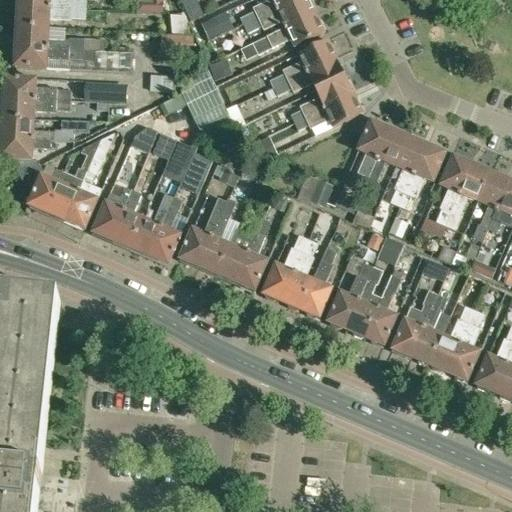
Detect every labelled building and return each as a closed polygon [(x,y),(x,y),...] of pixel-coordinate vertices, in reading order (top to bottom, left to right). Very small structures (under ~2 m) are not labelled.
[(18,0),(18,7),(71,10),(85,11),(106,12),(107,1),(90,0),(18,0)] [(136,0),(136,4),(139,4),(139,13),(163,14),(163,0),(136,0)] [(179,3),(184,14),(188,23),(201,16),(193,0),(184,0),(181,2),(179,3)] [(272,0),(253,9),(254,12),(240,19),(244,27),(259,20),(302,0),(272,0)] [(307,0),(302,0),(259,20),(244,27),(247,35),(262,28),(263,31),(283,22),(287,29),(316,17),(307,0)] [(85,22),(85,11),(71,10),(18,7),(17,28),(48,29),(49,22),(70,23),(70,21),(85,22)] [(324,35),(316,17),(287,29),(253,45),(258,57),(292,40),(296,48),(324,35)] [(48,40),(48,29),(17,28),(16,48),(104,53),(105,43),(69,41),(48,40)] [(193,57),(194,39),(162,37),(161,55),(193,57)] [(273,90),(289,83),(337,61),(327,41),(299,55),(303,63),(283,72),(284,75),(269,82),(273,90)] [(132,54),(104,53),(16,48),(15,67),(130,72),(132,54)] [(227,60),(209,67),(215,82),(233,76),(227,60)] [(337,61),(289,83),(273,90),(276,97),(277,98),(292,91),(293,94),(313,84),(317,92),(346,80),(337,61)] [(57,90),(36,89),(36,82),(4,80),(3,99),(57,103),(71,103),(71,93),(57,92),(57,90)] [(295,125),(306,120),(354,97),(346,80),(317,92),(320,98),(300,108),(301,112),(291,117),(295,125)] [(183,95),(194,119),(205,115),(225,106),(214,81),(183,95)] [(86,89),(85,103),(100,104),(108,105),(125,106),(125,91),(86,89)] [(273,90),(264,94),(267,102),(276,97),(273,90)] [(354,97),(306,120),(295,125),(298,132),(309,127),(310,130),(330,120),(334,129),(362,115),(354,97)] [(70,113),(71,103),(57,103),(3,99),(2,119),(34,121),(34,113),(56,114),(56,113),(70,113)] [(100,104),(100,113),(108,113),(108,105),(100,104)] [(225,106),(205,115),(194,119),(199,130),(209,125),(210,125),(230,117),(225,106)] [(230,117),(210,125),(214,136),(234,127),(230,117)] [(33,132),(34,121),(2,119),(1,140),(50,142),(73,143),(74,132),(54,131),(54,133),(33,132)] [(353,189),(364,193),(369,180),(391,130),(371,122),(359,152),(366,155),(357,175),(359,175),(353,189)] [(149,155),(151,149),(158,134),(147,129),(135,137),(130,148),(149,155)] [(391,130),(369,180),(364,193),(371,197),(385,164),(395,168),(409,138),(391,130)] [(161,135),(153,155),(168,162),(177,142),(161,135)] [(113,136),(101,142),(66,222),(85,230),(102,190),(90,185),(94,176),(96,177),(113,136)] [(269,138),(250,146),(259,165),(278,157),(269,138)] [(391,204),(400,208),(406,195),(427,146),(409,138),(395,168),(402,171),(394,191),(396,192),(391,204)] [(17,174),(21,178),(39,167),(37,162),(33,161),(33,149),(50,150),(50,142),(1,140),(0,160),(18,161),(17,174)] [(64,175),(60,185),(47,214),(66,222),(101,142),(83,150),(81,155),(87,158),(81,171),(78,170),(75,179),(64,175)] [(177,142),(168,162),(167,166),(185,174),(195,154),(197,149),(192,147),(191,149),(177,142)] [(427,146),(406,195),(400,208),(409,212),(415,199),(417,200),(425,180),(434,184),(446,154),(427,146)] [(195,154),(185,174),(185,176),(203,184),(212,163),(195,154)] [(442,236),(445,228),(472,166),(453,158),(441,187),(448,190),(440,210),(442,210),(436,224),(437,224),(434,233),(442,236)] [(491,173),(472,166),(445,228),(455,232),(461,218),(459,217),(468,198),(478,203),(491,173)] [(28,206),(47,214),(60,185),(64,175),(53,170),(46,179),(41,177),(42,173),(39,167),(21,178),(26,186),(35,190),(28,206)] [(239,178),(224,171),(219,182),(234,189),(239,178)] [(483,241),(509,181),(491,173),(478,203),(489,207),(480,227),(478,226),(473,239),(482,244),(483,241)] [(511,182),(509,181),(483,241),(492,245),(505,214),(511,217),(511,182)] [(276,192),(259,184),(250,202),(267,210),(276,192)] [(318,185),(310,204),(324,210),(332,190),(318,185)] [(93,233),(112,241),(133,192),(124,189),(116,208),(105,204),(93,233)] [(141,196),(133,192),(112,241),(131,249),(143,220),(132,215),(141,196)] [(150,257),(171,209),(175,200),(166,196),(154,224),(143,220),(131,249),(150,257)] [(291,204),(279,199),(274,210),(286,215),(291,204)] [(175,200),(171,209),(150,257),(168,265),(180,235),(169,231),(181,203),(175,200)] [(218,200),(217,203),(203,235),(192,230),(180,260),(199,268),(219,219),(226,203),(218,200)] [(228,200),(226,203),(219,219),(199,268),(218,276),(230,246),(220,242),(236,204),(228,200)] [(357,213),(353,224),(370,229),(374,219),(357,213)] [(263,220),(257,235),(236,284),(254,292),(267,262),(256,258),(264,238),(268,232),(270,223),(263,220)] [(236,284),(257,235),(248,231),(246,236),(237,232),(230,246),(218,276),(236,284)] [(384,240),(373,235),(368,248),(379,253),(384,240)] [(282,303),(303,254),(308,241),(299,237),(293,250),(292,250),(284,270),(276,266),(263,295),(282,303)] [(396,243),(386,239),(382,249),(391,253),(396,243)] [(308,241),(303,254),(282,303),(300,311),(313,281),(306,279),(314,259),(313,259),(318,246),(308,241)] [(331,290),(325,287),(333,267),(331,267),(336,253),(326,249),(313,281),(300,311),(319,319),(331,290)] [(475,262),(470,272),(471,272),(481,276),(485,266),(475,262)] [(356,277),(348,297),(340,294),(328,323),(347,331),(373,269),(365,265),(360,279),(356,277)] [(365,339),(378,309),(382,300),(372,296),(376,286),(378,286),(383,273),(373,269),(347,331),(365,339)] [(392,277),(382,300),(378,309),(365,339),(384,346),(396,317),(385,313),(393,293),(396,294),(401,281),(392,277)] [(412,359),(433,310),(438,297),(430,293),(421,314),(410,309),(405,321),(393,350),(412,359)] [(0,511),(37,511),(40,493),(61,303),(5,297),(0,338),(0,511)] [(448,301),(438,297),(433,310),(412,359),(431,366),(442,337),(432,333),(440,313),(442,314),(448,301)] [(449,340),(442,337),(431,366),(449,374),(474,312),(465,308),(459,321),(458,321),(449,340)] [(484,317),(474,312),(449,374),(467,381),(479,353),(472,350),(480,330),(479,330),(484,317)] [(495,394),(511,352),(511,328),(506,341),(504,341),(496,360),(488,357),(476,386),(495,394)] [(511,352),(495,394),(511,400),(511,352)]
